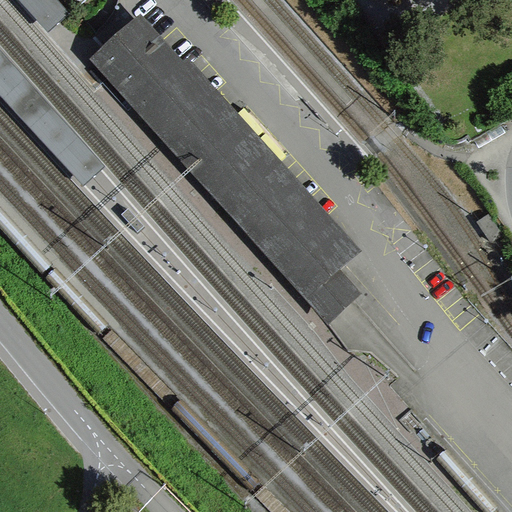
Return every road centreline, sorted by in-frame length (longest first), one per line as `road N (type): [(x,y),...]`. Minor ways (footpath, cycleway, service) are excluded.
road 1 (residential): [(177,0),(338,178)]
road 2 (residential): [(0,345),(101,455)]
